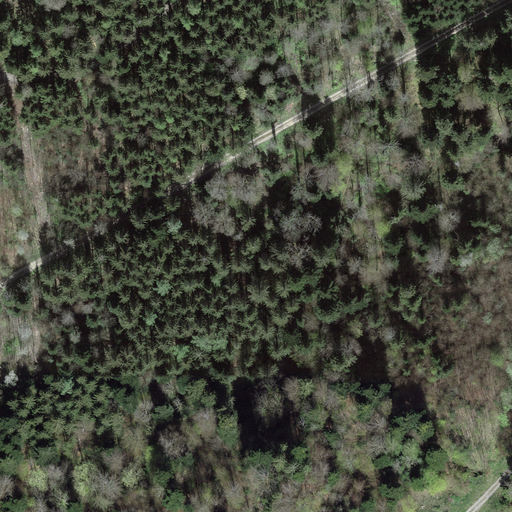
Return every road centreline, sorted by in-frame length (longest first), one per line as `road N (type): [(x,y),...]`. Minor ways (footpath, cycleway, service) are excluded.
road 1 (track): [(0,282),(508,0)]
road 2 (track): [(179,0),(92,67),(0,77)]
